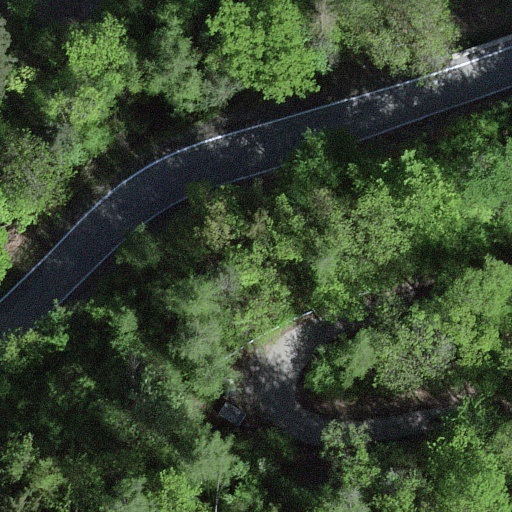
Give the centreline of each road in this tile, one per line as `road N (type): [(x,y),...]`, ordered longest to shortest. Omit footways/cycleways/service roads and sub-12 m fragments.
road 1 (unclassified): [(511,66),(229,156),(155,188),(0,330)]
road 2 (track): [(511,407),(488,400),(286,406),(272,392),(271,365),(294,345),(511,266)]
